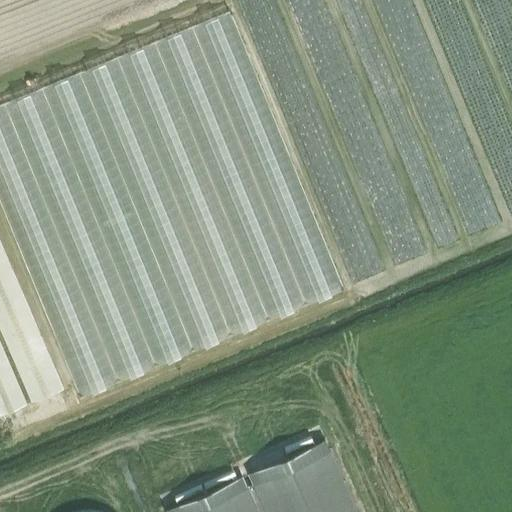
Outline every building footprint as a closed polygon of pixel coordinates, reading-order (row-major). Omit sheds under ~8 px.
[(511,0),(289,0),(0,100),(0,224),(18,176),(285,83),(275,56),(347,82),(333,43),(362,66),(369,48),(387,63),(397,38),(450,57),(456,40),(511,60),(511,0)] [(495,207),(477,208),(478,218),(495,217),(495,207)] [(33,405),(63,394),(0,236),(0,413),(28,403),(7,350),(13,347),(11,342),(17,340),(22,354),(14,357),(33,405)] [(143,341),(148,357),(165,352),(158,331),(146,335),(148,340),(143,341)] [(79,347),(61,354),(74,388),(142,362),(131,333),(119,337),(120,340),(110,344),(111,346),(100,350),(99,347),(81,354),(79,347)] [(179,502),(164,508),(166,511),(358,511),(325,437),(311,443),(308,437),(281,449),(284,455),(281,457),(278,450),(247,464),(250,470),(240,475),(238,468),(206,482),(209,488),(206,490),(203,483),(176,495),(179,502)]
